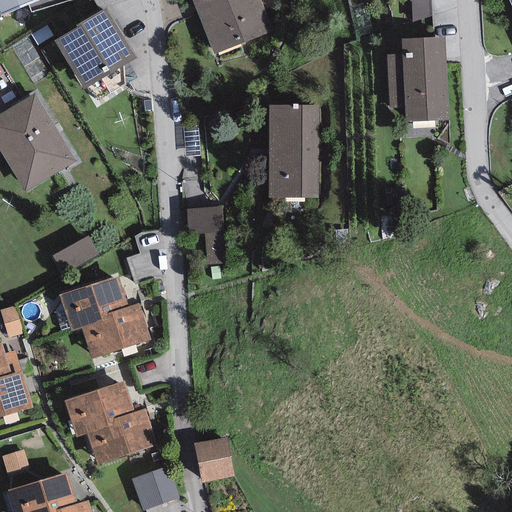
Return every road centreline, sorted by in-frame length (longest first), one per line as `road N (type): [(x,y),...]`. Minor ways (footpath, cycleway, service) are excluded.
road 1 (residential): [(200,511),(148,0)]
road 2 (residential): [(469,0),(479,173),(511,230)]
